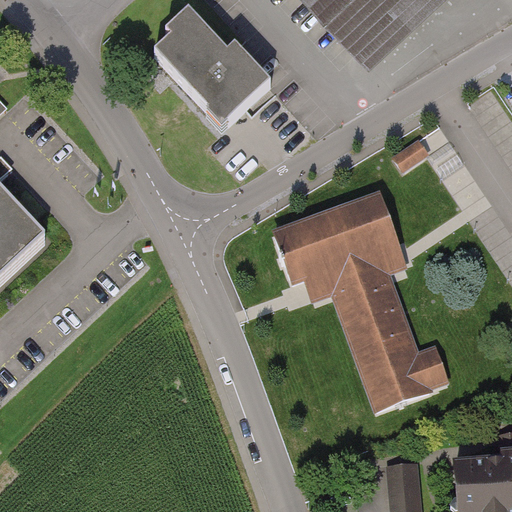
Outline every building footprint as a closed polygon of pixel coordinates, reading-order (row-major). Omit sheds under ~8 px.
[(307,0),(359,56),(419,0),(307,0)] [(157,60),(225,133),(271,91),(236,54),(230,60),(190,17),(168,38),(174,45),(157,60)] [(0,104),(0,123),(9,115),(0,104)] [(0,289),(47,245),(0,194),(0,178),(7,173),(0,165),(0,289)] [(403,259),(382,201),(278,238),(298,292),(307,289),(309,294),(314,307),(331,301),(374,419),(451,392),(437,353),(419,359),(391,280),(408,274),(403,259)] [(0,463),(8,456),(0,447),(0,463)] [(511,511),(511,470),(458,475),(460,511),(511,511)] [(419,511),(417,473),(388,476),(390,511),(419,511)]
